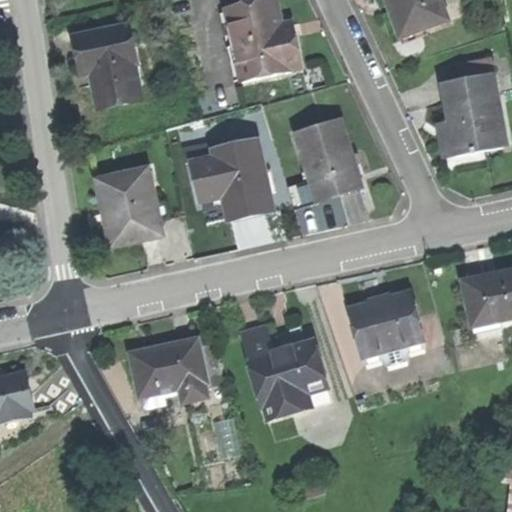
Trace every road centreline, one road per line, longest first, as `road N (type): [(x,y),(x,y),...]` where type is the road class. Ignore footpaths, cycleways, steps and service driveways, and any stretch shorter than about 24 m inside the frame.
road 1 (residential): [(73,317),(436,235)]
road 2 (residential): [(73,317),(15,0)]
road 3 (residential): [(436,235),(331,0)]
road 4 (unclassified): [(161,511),(84,385),(73,317)]
